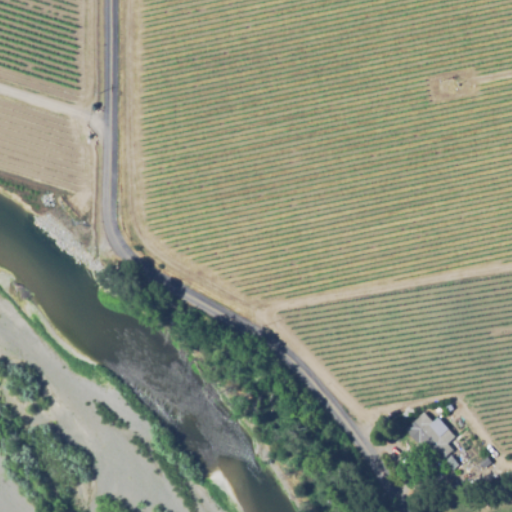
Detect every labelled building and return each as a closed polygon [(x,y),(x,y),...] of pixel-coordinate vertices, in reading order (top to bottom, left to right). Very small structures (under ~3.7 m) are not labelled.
[(452,408),(446,412),(442,405),(448,402),(452,408)] [(435,465),(404,427),(424,411),(433,421),(430,423),(439,434),(448,427),(455,436),(447,443),(453,450),(435,465)] [(471,462),(466,454),(472,450),(477,458),(471,462)] [(490,462),(482,468),(478,461),(486,455),(490,462)] [(428,482),(421,475),(432,464),(439,472),(428,482)]
